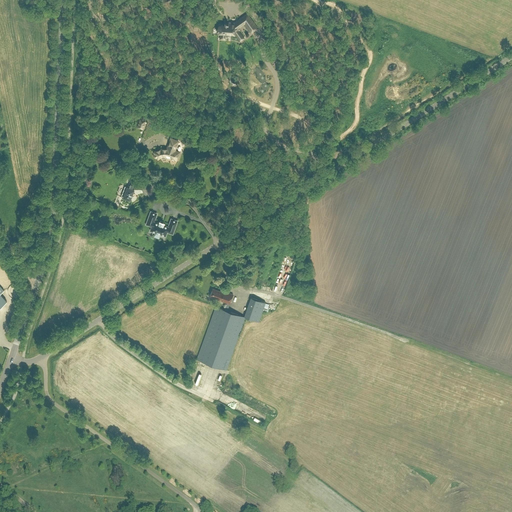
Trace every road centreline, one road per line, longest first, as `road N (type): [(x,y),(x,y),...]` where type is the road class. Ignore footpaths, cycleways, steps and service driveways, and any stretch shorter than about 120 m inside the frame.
road 1 (unclassified): [(40,357),(511,55)]
road 2 (track): [(315,0),(335,5),(370,51),(355,119),(322,142),(301,116),(235,94),(205,74),(95,78),(94,21)]
road 3 (secondary): [(10,358),(51,228),(63,0)]
road 4 (track): [(511,378),(277,295)]
road 5 (unclassified): [(201,511),(53,402),(40,357)]
